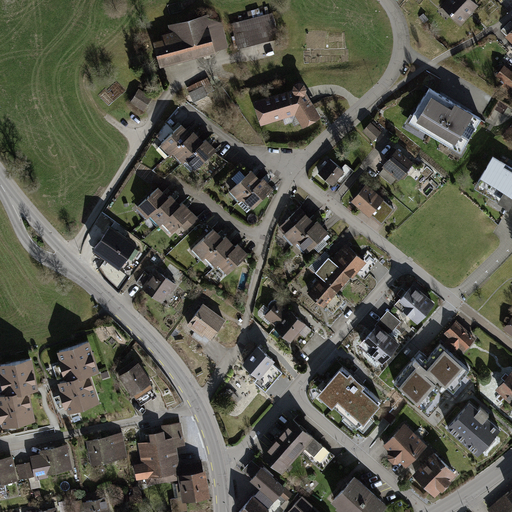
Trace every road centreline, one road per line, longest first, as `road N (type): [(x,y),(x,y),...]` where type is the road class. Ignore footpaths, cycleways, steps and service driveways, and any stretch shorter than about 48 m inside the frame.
road 1 (tertiary): [(0,184),(35,236),(146,335),(196,404)]
road 2 (residential): [(219,473),(405,262)]
road 3 (residential): [(386,0),(400,33),(390,78),(291,171)]
road 4 (residential): [(196,404),(0,447)]
road 5 (residential): [(291,171),(405,262)]
road 6 (residential): [(405,262),(511,345)]
